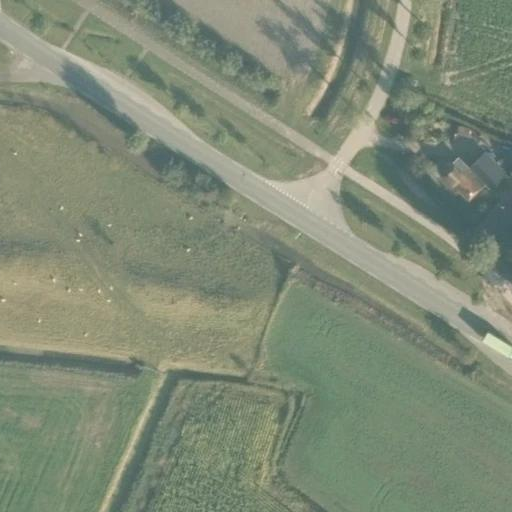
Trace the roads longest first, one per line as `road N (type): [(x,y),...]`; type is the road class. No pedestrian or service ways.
road 1 (primary): [(305,216),(0,21)]
road 2 (primary): [(511,347),(305,216)]
road 3 (unclassified): [(305,216),(381,90),(406,0)]
